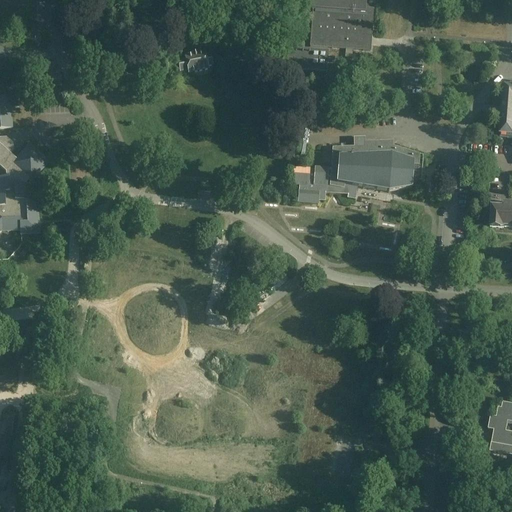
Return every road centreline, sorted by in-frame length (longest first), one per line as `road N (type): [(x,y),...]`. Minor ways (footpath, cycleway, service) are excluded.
road 1 (residential): [(511,292),(332,275),(231,211),(138,197),(123,184),(94,115)]
road 2 (residential): [(52,0),(57,51),(94,115)]
